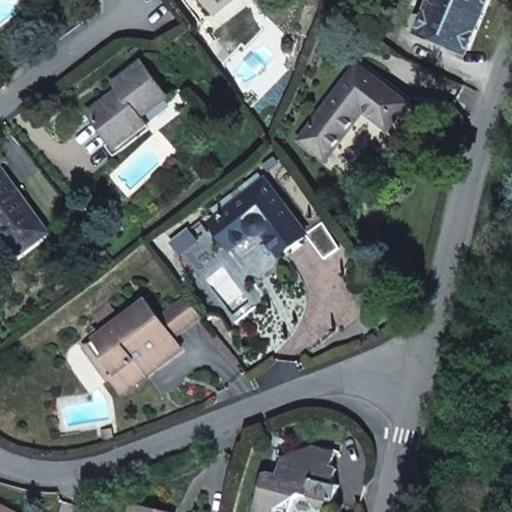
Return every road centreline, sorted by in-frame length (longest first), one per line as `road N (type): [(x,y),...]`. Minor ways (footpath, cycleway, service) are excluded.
road 1 (residential): [(0,465),(55,473),(122,457),(313,380),(426,375)]
road 2 (residential): [(426,375),(484,136),(511,70)]
road 3 (residential): [(0,100),(135,0)]
road 4 (residential): [(392,511),(426,375)]
